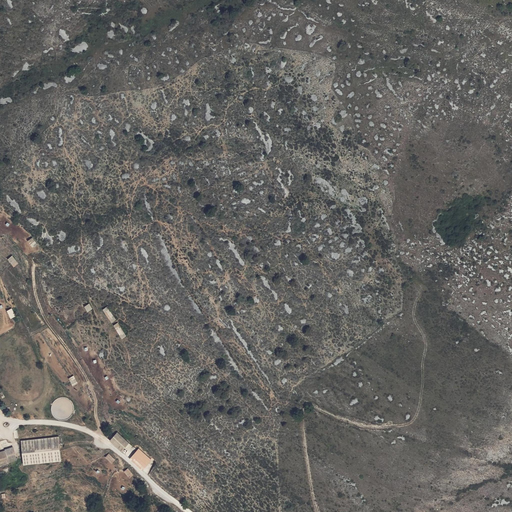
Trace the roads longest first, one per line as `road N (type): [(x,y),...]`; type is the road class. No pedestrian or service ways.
road 1 (track): [(318,511),(303,407),(361,426),(414,418),(426,345),(414,312),(420,287)]
road 2 (unclassified): [(189,511),(98,436),(50,421),(4,424)]
road 3 (track): [(98,436),(90,385),(38,304),(33,260)]
